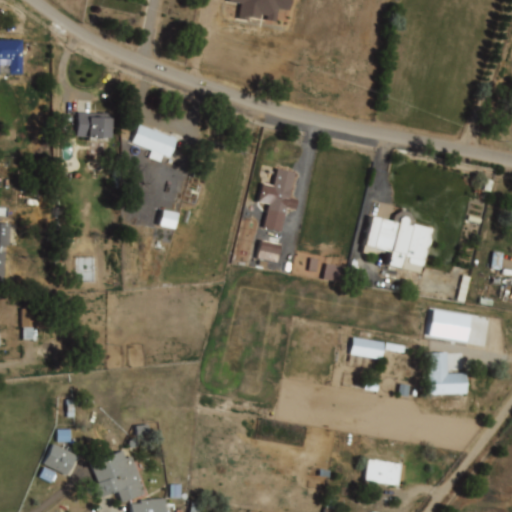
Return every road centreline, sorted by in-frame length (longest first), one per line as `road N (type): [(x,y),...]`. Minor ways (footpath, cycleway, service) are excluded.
road 1 (residential): [(511,159),(227,93),(105,46),(42,0)]
road 2 (residential): [(511,400),(425,511)]
